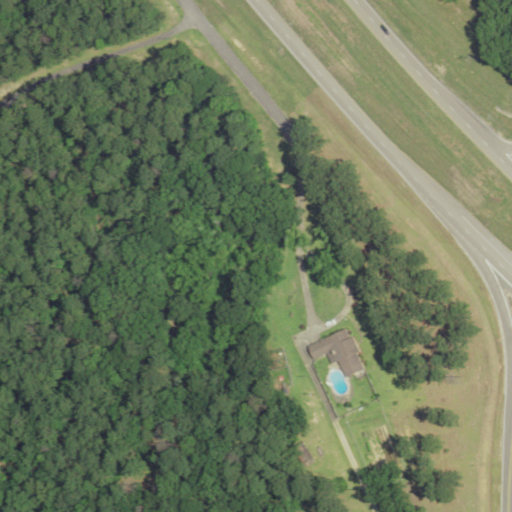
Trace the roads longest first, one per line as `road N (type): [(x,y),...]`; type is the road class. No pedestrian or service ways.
road 1 (trunk): [(256,0),(416,181)]
road 2 (trunk): [(511,171),(352,0)]
road 3 (residential): [(183,0),(295,146)]
road 4 (trunk): [(475,241),(511,358)]
